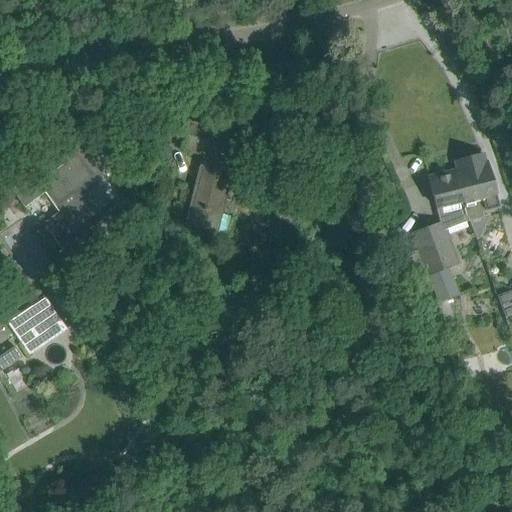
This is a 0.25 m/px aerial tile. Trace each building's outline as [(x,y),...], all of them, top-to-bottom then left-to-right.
[(237,163),(244,137),(190,124),(184,149),(204,154),(186,225),(216,232),(233,162),(237,163)] [(96,150),(86,137),(65,152),(70,160),(39,182),(33,174),(11,190),(25,208),(45,193),(59,212),(44,224),(62,249),(61,250),(74,268),(118,236),(105,218),(104,219),(96,209),(94,210),(84,196),(99,185),(95,179),(109,169),(97,152),(98,151),(97,150),(96,150)] [(464,169),(458,171),(471,220),(471,221),(482,217),(481,213),(499,208),(495,193),(492,182),(487,163),(485,163),(483,155),(462,160),(464,169)] [(290,226),(307,219),(284,164),(269,171),(279,194),(276,195),(290,226)] [(423,249),(404,256),(411,278),(425,273),(426,277),(428,277),(438,304),(446,301),(459,296),(449,269),(457,266),(445,231),(470,221),(471,221),(471,220),(458,171),(449,173),(429,178),(434,197),(437,209),(441,224),(417,232),(423,249)] [(21,345),(46,329),(31,307),(7,324),(21,345)] [(14,347),(0,356),(0,370),(1,372),(21,358),(14,347)] [(466,382),(481,376),(473,356),(458,362),(466,382)]
